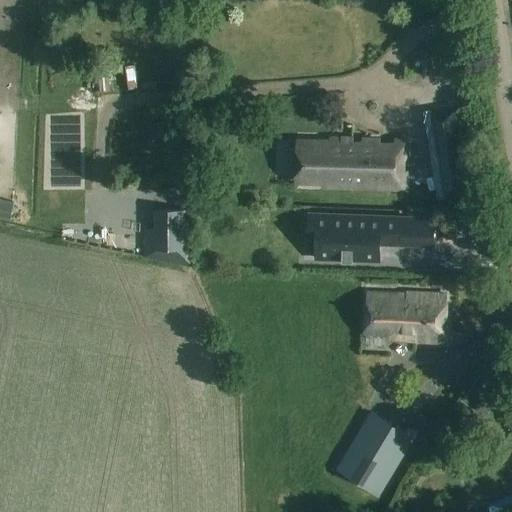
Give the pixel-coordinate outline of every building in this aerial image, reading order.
[(148,86),(147,62),(137,63),(138,87),(148,86)] [(118,69),(107,70),(110,90),(121,88),(118,69)] [(445,196),(475,191),(460,104),(430,109),(445,196)] [(297,140),(296,181),(324,182),(323,186),(409,189),(410,143),(297,140)] [(145,257),(145,258),(193,266),(193,244),(193,213),(193,209),(189,209),(185,209),(173,209),(164,209),(161,209),(157,209),(157,218),(157,229),(156,229),(145,229),(145,257)] [(309,214),(308,240),(318,240),(317,259),(377,261),(378,243),(395,244),(405,244),(407,244),(408,238),(408,224),(408,218),(404,218),(390,217),(309,214)] [(408,238),(407,244),(432,245),(432,239),(433,225),(433,219),(408,218),(408,224),(408,238)] [(447,344),(448,293),(368,291),(367,336),(388,336),(388,343),(447,344)] [(487,416),(506,392),(491,379),(471,404),(487,416)] [(372,414),(337,472),(380,498),(415,440),(372,414)]
